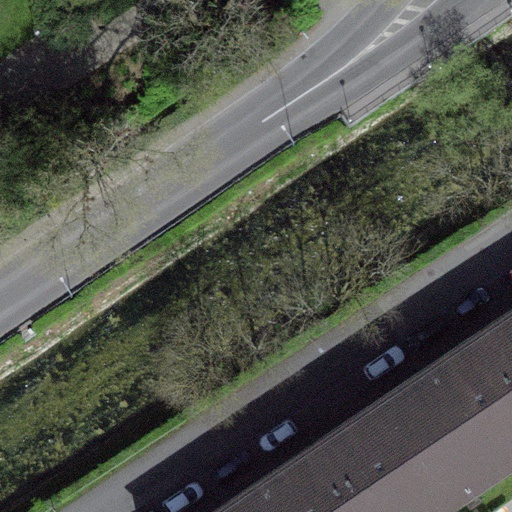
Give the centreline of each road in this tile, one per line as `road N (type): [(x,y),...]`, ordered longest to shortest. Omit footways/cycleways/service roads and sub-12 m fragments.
road 1 (tertiary): [(424,0),(327,83),(0,305)]
road 2 (residential): [(115,511),(511,245)]
